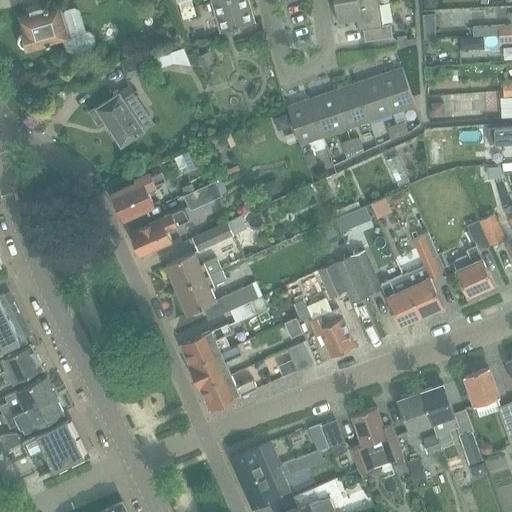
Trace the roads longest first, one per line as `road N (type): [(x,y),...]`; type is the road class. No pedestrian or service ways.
road 1 (residential): [(205,436),(96,193),(61,157),(0,121)]
road 2 (tertiary): [(135,463),(40,274),(0,155)]
road 3 (residential): [(205,436),(511,324)]
road 4 (residential): [(269,0),(290,74),(310,69),(322,46),(319,0)]
road 5 (residential): [(21,511),(135,463)]
